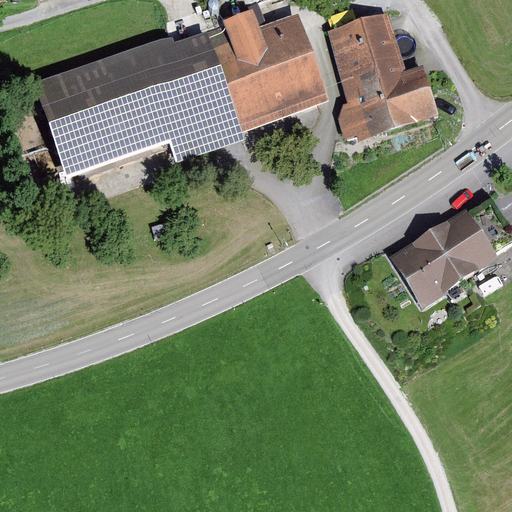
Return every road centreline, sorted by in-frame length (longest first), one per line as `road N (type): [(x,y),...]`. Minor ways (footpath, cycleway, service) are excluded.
road 1 (tertiary): [(0,378),(201,307),(314,252),(511,119)]
road 2 (track): [(314,252),(319,273),(421,439),(451,511)]
